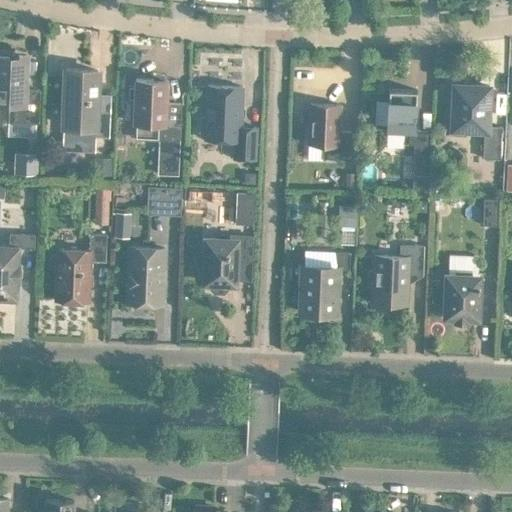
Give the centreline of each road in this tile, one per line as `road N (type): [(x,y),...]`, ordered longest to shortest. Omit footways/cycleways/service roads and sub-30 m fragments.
road 1 (residential): [(511,375),(0,355)]
road 2 (residential): [(0,462),(511,481)]
road 3 (residential): [(6,0),(213,32),(389,37),(511,24)]
